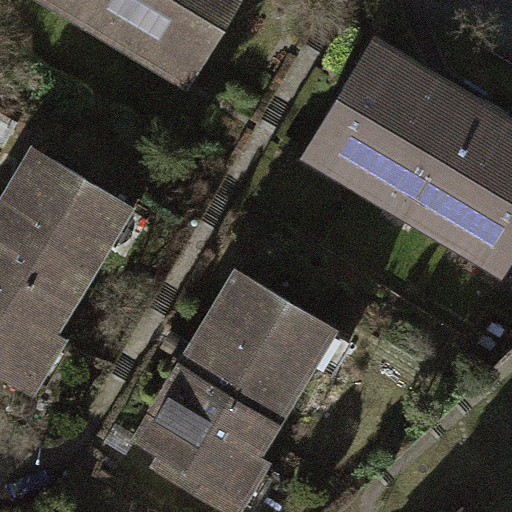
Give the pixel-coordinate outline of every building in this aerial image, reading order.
[(61,0),(187,76),(232,0),(61,0)] [(306,148),(502,263),(511,248),(511,88),(383,12),(306,148)] [(32,151),(0,206),(0,366),(40,389),(68,340),(49,329),(123,203),(32,151)] [(511,248),(502,263),(511,269),(511,248)] [(165,450),(156,466),(231,509),(261,457),(246,449),(299,357),(329,375),(351,337),(235,272),(141,436),(165,450)]
